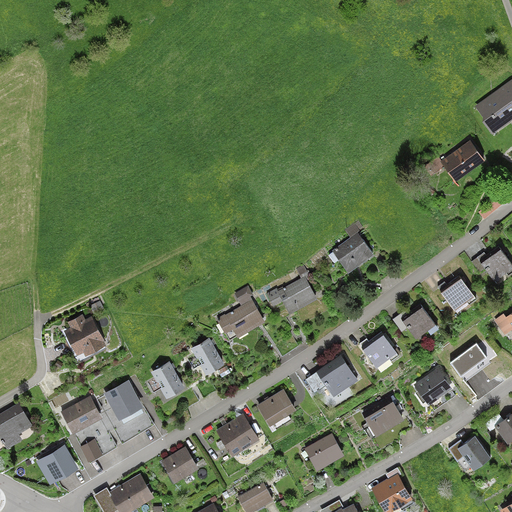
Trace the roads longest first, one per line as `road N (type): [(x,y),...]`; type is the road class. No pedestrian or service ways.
road 1 (residential): [(70,511),(90,490),(307,356),(511,205)]
road 2 (residential): [(301,511),(511,384)]
road 3 (track): [(38,318),(230,227)]
